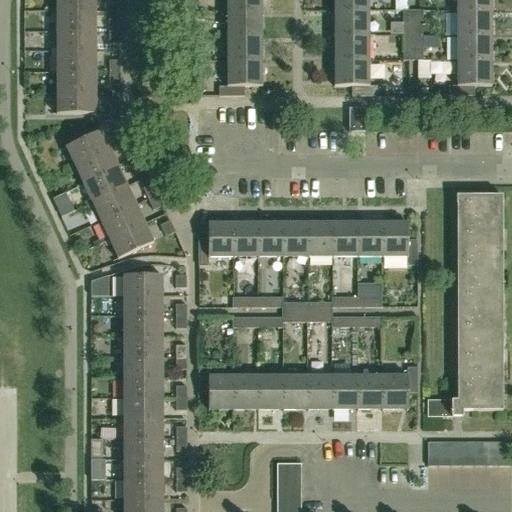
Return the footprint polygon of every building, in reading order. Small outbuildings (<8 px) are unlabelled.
[(56,0),(57,12),(96,12),(96,0),(56,0)] [(195,13),(195,0),(185,0),(185,13),(195,13)] [(227,0),(227,13),(263,13),(262,0),(227,0)] [(334,0),(334,12),(369,12),(368,0),(334,0)] [(456,0),(456,12),(492,12),(491,0),(456,0)] [(403,11),(403,12),(403,37),(413,37),(413,11),(403,11)] [(413,11),(413,37),(423,37),(423,11),(413,11)] [(57,12),(57,33),(96,33),(96,12),(57,12)] [(334,37),(369,37),(369,12),(334,12),(334,37)] [(457,37),(492,37),(492,12),(456,12),(457,37)] [(195,38),(195,13),(185,13),(185,38),(195,38)] [(227,38),(263,38),(263,13),(227,13),(227,38)] [(120,33),(120,21),(109,21),(109,33),(120,33)] [(57,33),(57,54),(96,54),(96,33),(57,33)] [(120,33),(109,33),(109,45),(120,45),(120,33)] [(334,62),(369,62),(369,37),(334,37),(334,62)] [(413,37),(403,37),(403,61),(413,61),(413,37)] [(423,37),(413,37),(413,61),(423,61),(423,37)] [(457,62),(492,62),(492,37),(457,37),(457,62)] [(196,62),(195,38),(185,38),(185,62),(196,62)] [(227,63),(263,63),(263,38),(227,38),(227,63)] [(57,74),(96,74),(96,54),(57,54),(57,74)] [(121,74),(120,61),(109,61),(109,74),(121,74)] [(352,97),(377,97),(377,87),(369,87),(369,62),(334,62),(334,88),(352,88),(352,97)] [(424,62),(424,80),(436,80),(436,62),(424,62)] [(449,97),(474,97),(474,87),(492,87),(492,62),(457,62),(457,87),(449,87),(449,97)] [(219,97),(245,97),(245,88),(263,88),(263,63),(227,63),(227,87),(219,87),(219,97)] [(96,95),(96,74),(57,74),(56,95),(96,95)] [(121,74),(109,74),(109,86),(121,86),(121,74)] [(96,95),(56,95),(56,116),(96,116),(96,95)] [(120,115),(121,102),(110,102),(109,117),(120,115)] [(349,133),(365,132),(364,109),(349,109),(349,133)] [(129,132),(120,115),(109,117),(109,118),(119,137),(129,132)] [(74,167),(110,150),(102,131),(65,149),(74,167)] [(141,158),(136,148),(126,152),(131,163),(141,158)] [(119,168),(110,150),(74,167),(83,186),(119,168)] [(141,158),(131,163),(136,174),(146,169),(141,158)] [(128,187),(119,168),(83,186),(92,204),(128,187)] [(158,195),(153,184),(143,189),(148,200),(158,195)] [(137,205),(128,187),(92,204),(100,223),(137,205)] [(163,207),(158,195),(148,200),(153,211),(163,207)] [(463,411),(503,411),(502,196),(456,196),(457,401),(428,401),(428,418),(463,417),(463,411)] [(145,224),(137,205),(100,223),(109,241),(145,224)] [(176,233),(170,222),(161,226),(166,238),(176,233)] [(308,224),(308,258),(333,258),(333,223),(308,224)] [(333,223),(333,258),(358,258),(358,223),(333,223)] [(358,223),(358,258),(383,258),(383,223),(358,223)] [(383,223),(383,258),(408,258),(408,266),(418,266),(417,241),(408,241),(408,223),(383,223)] [(154,242),(145,224),(109,241),(118,260),(154,242)] [(209,258),(233,258),(233,224),(208,224),(208,231),(198,231),(198,267),(209,267),(209,258)] [(233,224),(233,258),(258,258),(258,224),(233,224)] [(258,224),(258,258),(283,258),(283,224),(258,224)] [(283,224),(283,258),(308,258),(308,224),(283,224)] [(123,297),(162,297),(162,276),(123,276),(123,297)] [(176,289),(187,289),(186,277),(176,277),(176,289)] [(123,317),(162,317),(162,297),(123,297),(123,317)] [(232,301),(232,309),(232,312),(258,312),(258,301),(232,301)] [(258,301),(258,312),(282,312),(282,314),(283,314),(283,307),(282,307),(282,301),(258,301)] [(308,307),(308,314),(331,314),(331,312),(333,312),(333,301),(331,301),(331,307),(308,307)] [(333,312),(358,312),(358,301),(333,301),(333,312)] [(382,301),(358,301),(358,312),(382,311),(382,301)] [(176,305),(176,317),(187,317),(187,306),(176,305)] [(258,322),(258,332),(282,332),(282,326),(283,326),(283,314),(282,314),(282,322),(258,322)] [(283,326),(308,326),(308,314),(283,314),(283,326)] [(331,314),(308,314),(308,326),(332,326),(332,332),(333,332),(333,321),(331,321),(331,314)] [(123,338),(162,338),(162,317),(123,317),(123,338)] [(187,317),(176,317),(176,330),(186,330),(187,317)] [(344,332),(358,332),(358,321),(333,321),(333,332),(333,337),(345,337),(344,332)] [(382,321),(358,321),(358,332),(382,332),(382,321)] [(258,322),(233,322),(232,322),(232,332),(258,332),(258,322)] [(123,358),(162,358),(162,338),(123,338),(123,358)] [(176,347),(176,358),(187,358),(187,347),(176,347)] [(123,379),(162,379),(162,358),(123,358),(123,379)] [(187,358),(176,358),(176,371),(187,371),(187,358)] [(198,369),(199,395),(209,395),(209,412),(234,412),(233,377),(209,377),(209,368),(198,369)] [(383,376),(383,411),(408,411),(408,393),(418,393),(418,369),(408,369),(408,376),(383,376)] [(308,377),(308,412),(333,412),(333,376),(308,377)] [(333,376),(333,412),(358,412),(358,376),(333,376)] [(358,376),(358,412),(383,411),(383,376),(358,376)] [(233,377),(234,412),(258,412),(258,377),(233,377)] [(258,377),(258,412),(283,412),(283,377),(258,377)] [(283,377),(283,412),(308,412),(308,377),(283,377)] [(123,399),(162,399),(162,379),(123,379),(123,399)] [(187,399),(187,387),(176,387),(176,399),(187,399)] [(123,420),(162,420),(162,399),(123,399),(123,420)] [(187,399),(176,399),(176,412),(187,412),(187,399)] [(123,440),(162,440),(162,420),(123,420),(123,440)] [(187,440),(187,428),(176,428),(176,440),(187,440)] [(123,461),(162,461),(162,440),(123,440),(123,461)] [(187,440),(176,440),(176,452),(187,452),(187,440)] [(440,467),(440,443),(428,443),(428,467),(440,467)] [(440,443),(440,467),(452,467),(452,443),(440,443)] [(452,443),(452,467),(464,467),(463,443),(452,443)] [(463,443),(464,467),(475,467),(475,443),(463,443)] [(475,443),(475,467),(487,467),(487,443),(475,443)] [(487,443),(487,467),(499,467),(499,443),(487,443)] [(499,467),(511,467),(511,443),(499,443),(499,467)] [(123,482),(162,482),(162,461),(123,461),(123,482)] [(301,477),(301,465),(277,465),(277,477),(301,477)] [(187,482),(187,469),(176,469),(176,482),(187,482)] [(301,477),(277,477),(277,489),(301,489),(301,477)] [(123,502),(162,502),(162,482),(123,482),(123,502)] [(187,482),(176,482),(176,494),(187,494),(187,482)] [(301,489),(277,489),(277,501),(301,501),(301,489)] [(300,511),(301,501),(277,501),(277,511),(300,511)] [(162,511),(162,502),(123,502),(122,511),(162,511)]
